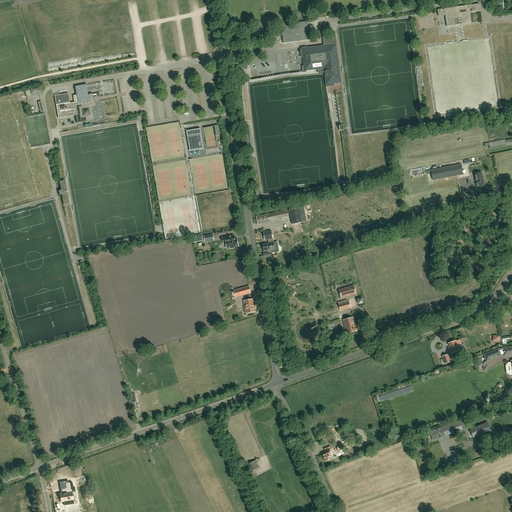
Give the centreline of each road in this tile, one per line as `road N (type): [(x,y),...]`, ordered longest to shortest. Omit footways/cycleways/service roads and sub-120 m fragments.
road 1 (unclassified): [(277,383),(209,0)]
road 2 (unclassified): [(277,383),(480,311),(511,277)]
road 3 (unclassified): [(40,467),(277,383)]
road 4 (unclassified): [(337,511),(277,383)]
road 5 (unclassified): [(40,467),(0,337)]
